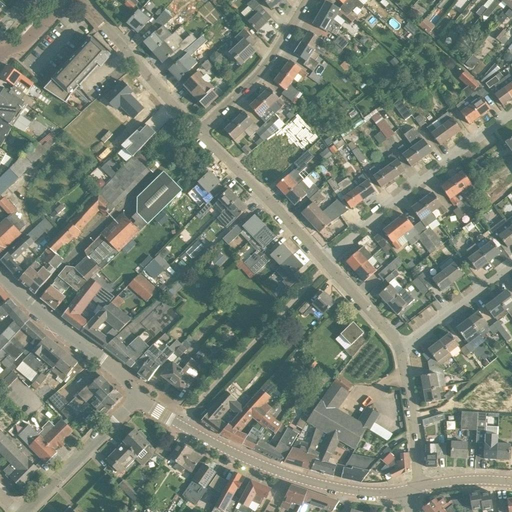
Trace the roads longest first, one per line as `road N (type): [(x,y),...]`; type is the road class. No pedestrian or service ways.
road 1 (tertiary): [(401,490),(286,474),(138,395)]
road 2 (residential): [(511,111),(324,261)]
road 3 (tertiary): [(138,395),(0,273)]
road 4 (residential): [(77,0),(199,132)]
road 5 (residential): [(324,261),(199,132)]
road 6 (residential): [(199,132),(260,71),(306,0)]
road 7 (residential): [(22,511),(138,395)]
road 8 (residential): [(399,349),(511,263)]
road 9 (residential): [(417,488),(399,349)]
